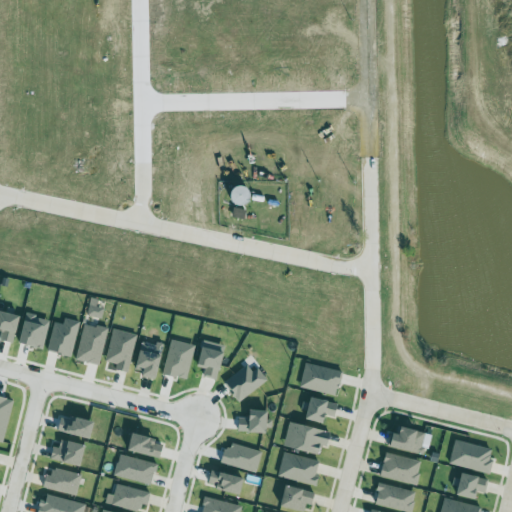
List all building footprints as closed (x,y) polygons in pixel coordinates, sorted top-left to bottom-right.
[(236,186),(234,203),(251,206),(253,189),(236,186)] [(98,300),(91,298),(86,314),(100,319),(104,309),(96,306),(98,300)] [(15,343),(21,315),(0,311),(0,329),(3,330),(0,340),(15,343)] [(42,349),(51,321),(27,314),(19,343),(42,349)] [(73,356),(79,321),(64,318),(63,324),(52,322),(48,352),(73,356)] [(108,330),(84,324),(75,360),(99,366),(108,330)] [(137,335),(113,329),(105,361),(116,364),(115,370),(128,373),(137,335)] [(163,374),(187,380),(196,346),(171,340),(163,374)] [(144,377),(157,379),(165,346),(142,341),(135,369),(145,371),(144,377)] [(204,377),(218,380),(225,353),(203,347),(198,367),(206,369),(204,377)] [(305,360),(345,367),(333,396),(297,385),(305,360)] [(258,367),(253,372),(247,365),(224,384),(239,403),(268,380),(258,367)] [(0,442),(3,444),(15,401),(0,396),(0,442)] [(305,396),(334,404),(333,417),(320,416),(319,425),(302,418),(305,396)] [(248,418),(239,418),(238,432),(268,433),(269,411),(248,410),(248,418)] [(96,423),(72,415),(70,420),(62,418),(58,430),(91,440),(96,423)] [(284,421),(326,430),(326,449),(317,446),(317,455),(277,445),(284,421)] [(397,424),(432,434),(422,456),(380,444),(397,424)] [(165,443),(134,434),(129,450),(161,459),(165,443)] [(455,438),(492,447),(486,472),(441,460),(455,438)] [(59,448),(53,447),(50,459),(81,467),(87,446),(61,439),(59,448)] [(262,452),(228,442),(222,464),(256,473),(262,452)] [(279,450),(316,463),(316,488),(272,475),(279,450)] [(382,451),(419,461),(415,483),(376,473),(382,451)] [(157,464),(120,454),(114,476),(151,485),(157,464)] [(82,475),(54,467),(51,476),(46,474),(43,487),(76,496),(82,475)] [(454,469),(485,480),(484,492),(474,491),(473,497),(450,492),(454,469)] [(208,486),(242,495),(246,479),(212,470),(208,486)] [(281,482),(311,498),(300,509),(277,502),(281,482)] [(377,483),(413,494),(408,511),(404,511),(368,501),(377,483)] [(108,494),(105,504),(138,511),(145,511),(151,493),(116,485),(114,496),(108,494)] [(38,511),(83,511),(86,504),(47,495),(45,501),(41,500),(38,511)] [(202,511),(241,511),(243,507),(206,497),(202,511)] [(435,511),(440,497),(477,508),(475,511),(435,511)]
